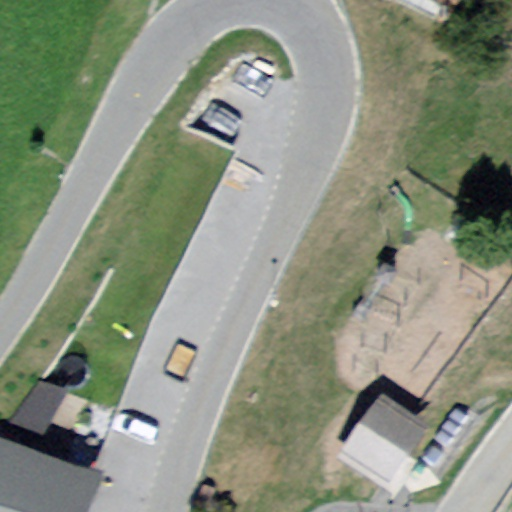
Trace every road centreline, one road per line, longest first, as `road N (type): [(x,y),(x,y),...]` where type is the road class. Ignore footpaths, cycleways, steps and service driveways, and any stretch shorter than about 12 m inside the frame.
road 1 (residential): [(285,0),(311,24),(336,72),(332,128),(176,511)]
road 2 (residential): [(0,332),(42,273),(172,41),(224,0)]
